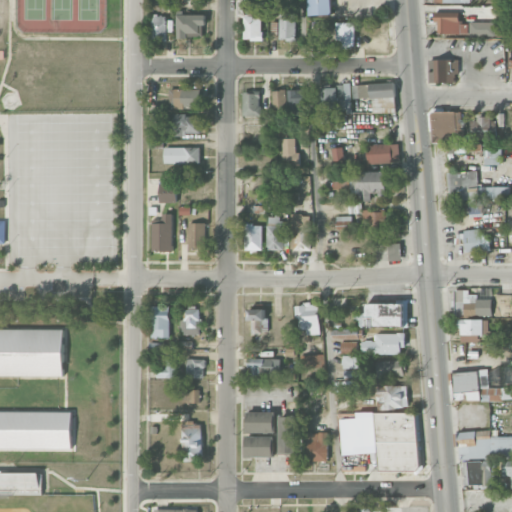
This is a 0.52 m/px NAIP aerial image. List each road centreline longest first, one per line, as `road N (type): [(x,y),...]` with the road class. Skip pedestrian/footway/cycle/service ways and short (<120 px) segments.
road 1 (secondary): [(407,0),(448,511)]
road 2 (residential): [(138,0),(133,511)]
road 3 (residential): [(226,0),(226,511)]
road 4 (residential): [(430,277),(0,277)]
road 5 (residential): [(447,489),(134,493)]
road 6 (residential): [(412,65),(138,67)]
